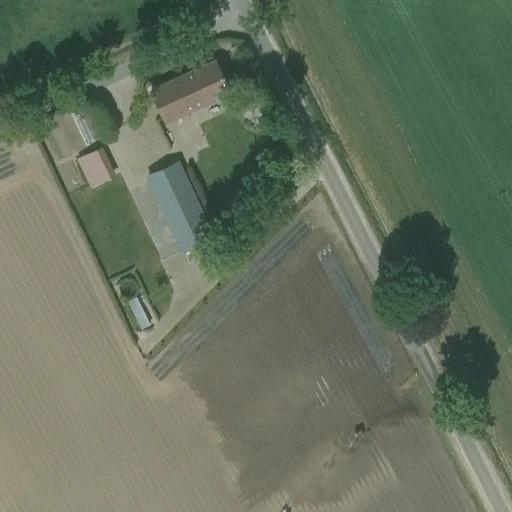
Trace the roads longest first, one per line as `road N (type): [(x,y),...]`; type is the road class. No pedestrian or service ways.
road 1 (unclassified): [(499,511),(243,11)]
road 2 (unclassified): [(0,122),(243,11)]
